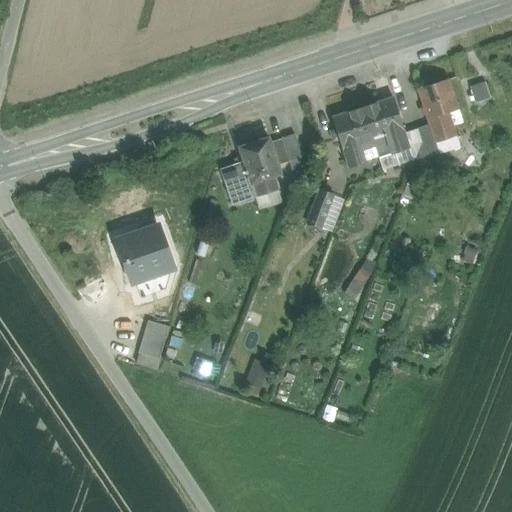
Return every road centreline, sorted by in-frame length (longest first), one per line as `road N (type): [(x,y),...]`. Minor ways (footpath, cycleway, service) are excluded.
road 1 (secondary): [(0,169),(511,2)]
road 2 (unclassified): [(0,201),(205,511)]
